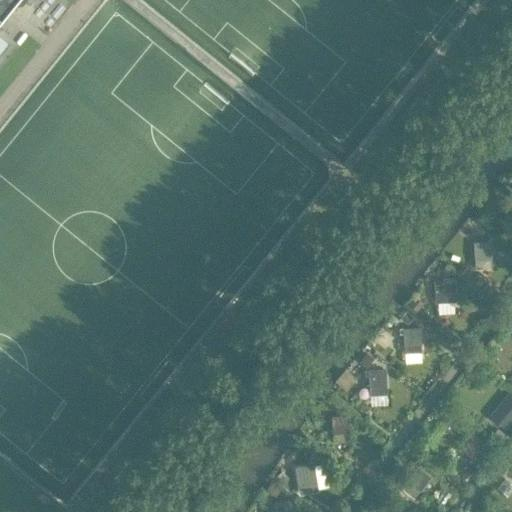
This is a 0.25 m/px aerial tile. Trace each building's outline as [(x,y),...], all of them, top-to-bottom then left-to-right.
[(0,0),(0,19),(11,6),(19,6),(23,0),(0,0)] [(491,258),(490,241),(472,241),(473,259),(491,258)] [(456,301),(455,279),(433,280),(434,302),(456,301)] [(421,353),(419,327),(402,327),(403,354),(421,353)] [(387,394),(386,368),(367,369),(368,395),(387,394)] [(509,420),(511,415),(511,395),(509,393),(506,391),(494,408),(496,409),(509,420)] [(349,433),(348,414),(330,415),(331,434),(349,433)] [(475,461),(488,446),(475,435),(462,451),(475,461)] [(316,483),(313,464),(293,467),(296,486),(316,483)] [(420,491),(430,476),(416,466),(406,482),(420,491)] [(292,511),(290,499),(272,502),(274,511),(292,511)]
